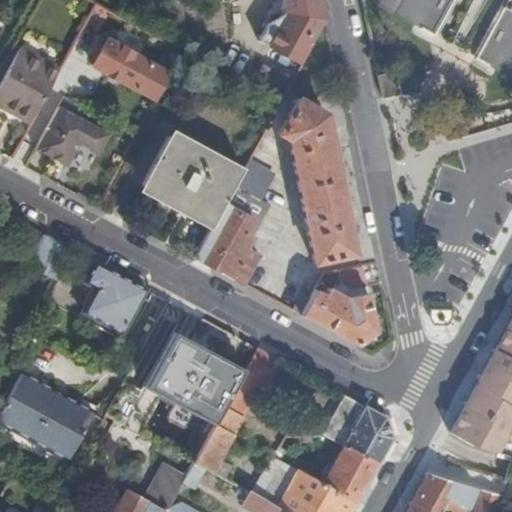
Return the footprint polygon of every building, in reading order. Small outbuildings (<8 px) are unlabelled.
[(320,30),(326,21),(321,0),(284,0),(291,36),(320,30)] [(402,0),(395,16),(436,34),(451,0),(402,0)] [(511,0),(509,0),(482,61),(511,74),(511,0)] [(94,65),(156,99),(171,73),(109,39),(94,65)] [(19,46),(0,81),(0,94),(6,98),(2,105),(31,121),(50,87),(60,68),(19,46)] [(251,87),(280,103),(293,79),(264,63),(251,87)] [(384,99),(402,95),(397,72),(379,76),(384,99)] [(288,141),(313,263),(353,255),(324,115),(298,99),(277,134),(288,141)] [(31,121),(2,105),(0,109),(0,115),(27,130),(31,121)] [(57,106),(34,147),(64,164),(76,143),(96,153),(107,133),(57,106)] [(142,185),(213,223),(240,174),(169,136),(142,185)] [(273,174),(248,160),(240,174),(213,223),(193,257),(242,284),(252,267),(239,260),(246,248),(269,206),(259,200),(266,187),(273,174)] [(73,250),(59,243),(43,271),(58,279),(73,250)] [(259,254),(246,248),(239,260),(252,267),(259,254)] [(147,289),(105,267),(94,262),(83,283),(93,288),(80,312),(98,321),(103,315),(126,328),(147,289)] [(310,299),(301,315),(357,345),(375,332),(366,286),(350,289),(341,284),(336,293),(327,288),(324,294),(316,289),(310,299)] [(293,311),(301,315),(310,299),(303,294),(293,311)] [(103,315),(98,321),(122,334),(126,328),(103,315)] [(511,317),(450,430),(471,442),(498,452),(501,446),(497,443),(501,435),(506,438),(511,426),(511,317)] [(254,397),(252,399),(259,403),(282,362),(264,352),(257,349),(246,368),(236,387),(254,397)] [(0,423),(67,460),(93,412),(20,372),(0,408),(0,423)] [(229,400),(225,407),(242,416),(252,399),(254,397),(236,387),(229,400)] [(323,484),(355,502),(390,440),(384,417),(377,414),(344,396),(322,435),(343,446),(323,484)] [(219,418),(215,425),(233,434),(242,416),(225,407),(219,418)] [(211,431),(194,462),(225,479),(236,459),(223,452),(233,434),(215,425),(211,431)] [(497,443),(501,446),(506,438),(501,435),(497,443)] [(279,446),(273,456),(285,463),(291,453),(279,446)] [(163,490),(175,497),(188,473),(176,466),(169,468),(160,485),(163,490)] [(349,511),(355,502),(323,484),(297,470),(276,508),(283,511),(349,511)] [(466,508),(477,486),(427,471),(420,485),(411,500),(431,511),(455,511),(460,505),(466,508)] [(493,511),(499,494),(481,488),(473,511),(493,511)] [(114,511),(166,511),(167,511),(126,490),(114,511)] [(283,511),(276,508),(249,493),(242,506),(252,511),(283,511)] [(34,511),(53,511),(59,502),(44,494),(34,511)] [(431,511),(411,500),(405,511),(431,511)]
